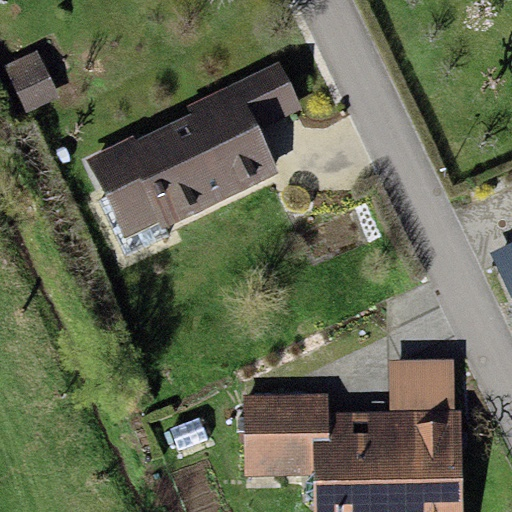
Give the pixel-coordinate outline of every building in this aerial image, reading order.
[(36,49),(4,64),(26,111),(58,96),(36,49)] [(186,105),(190,114),(238,91),(256,128),(299,108),(278,62),(186,105)] [(132,137),(85,159),(103,195),(96,198),(124,256),(167,236),(162,226),(277,172),(256,128),(238,91),(190,114),(134,141),(132,137)] [(511,297),(511,243),(489,254),(510,298),(511,297)] [(387,361),(389,411),(453,410),(451,360),(387,361)] [(315,473),(315,511),(460,511),(460,410),(453,410),(389,411),(327,412),(326,393),(243,394),(244,474),(315,473)] [(198,417),(169,428),(178,451),(207,439),(198,417)]
